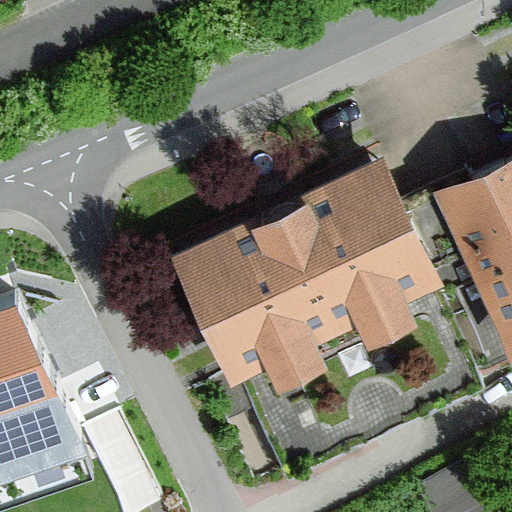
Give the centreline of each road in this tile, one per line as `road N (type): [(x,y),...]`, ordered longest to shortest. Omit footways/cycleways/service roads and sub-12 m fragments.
road 1 (tertiary): [(48,166),(410,0)]
road 2 (residential): [(48,166),(218,511)]
road 3 (residential): [(119,0),(0,58)]
